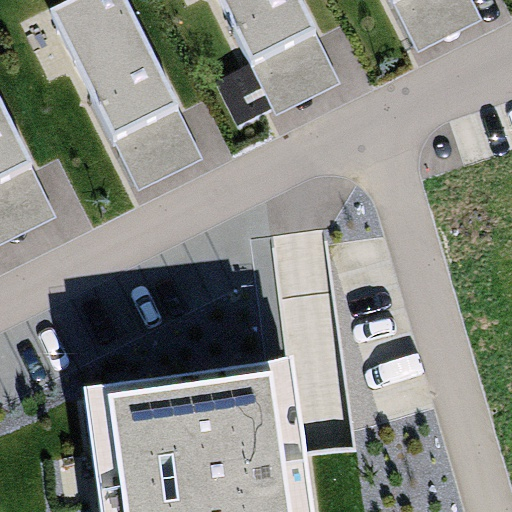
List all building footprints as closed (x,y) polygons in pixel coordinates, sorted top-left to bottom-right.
[(167,0),(83,0),(161,178),(232,148),(167,0)] [(330,0),(246,0),(293,108),(364,77),(330,0)] [(497,0),(413,0),(433,45),(504,15),(497,0)] [(8,17),(0,20),(0,193),(19,237),(89,206),(8,17)] [(304,511),(285,359),(80,385),(96,511),(304,511)]
